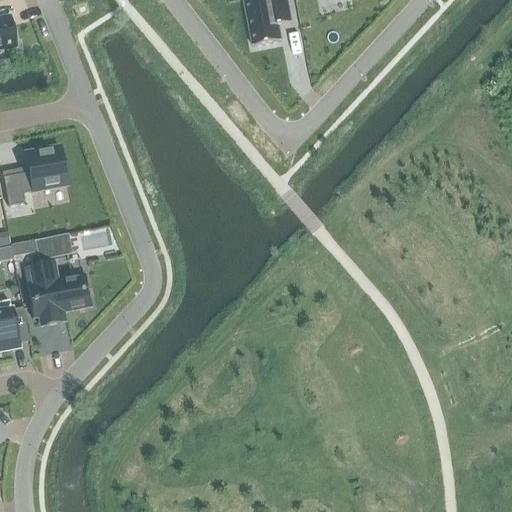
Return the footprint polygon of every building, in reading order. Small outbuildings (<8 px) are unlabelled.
[(243,0),(252,48),(280,43),(276,21),(289,19),(285,0),(243,0)] [(0,51),(14,49),(8,17),(0,18),(0,54),(0,51)] [(27,174),(1,179),(7,208),(23,205),(21,196),(65,187),(58,148),(23,155),(27,174)] [(32,242),(9,247),(11,258),(35,254),(32,242)] [(54,263),(27,268),(31,287),(25,288),(31,320),(37,319),(38,328),(65,323),(63,314),(92,309),(85,276),(58,282),(54,263)] [(7,302),(0,303),(0,352),(16,349),(7,302)]
